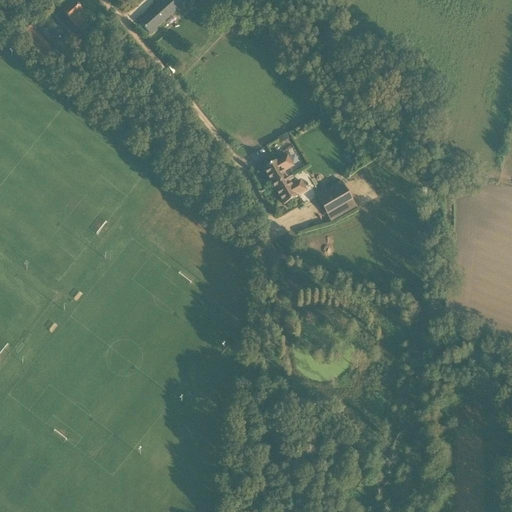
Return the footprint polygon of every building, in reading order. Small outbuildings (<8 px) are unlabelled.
[(151,35),(157,30),(156,29),(188,0),(167,0),(141,24),(151,35)] [(63,13),(55,19),(75,41),(82,35),(77,29),(85,22),(79,16),(84,13),(75,3),(70,8),(69,7),(63,12),(63,13)] [(59,58),(32,28),(23,36),(50,66),(59,58)] [(63,55),(75,44),(66,33),(54,44),(63,55)] [(286,134),(278,139),(281,144),(289,140),(286,134)] [(354,164),(347,153),(343,156),(350,167),(354,164)] [(301,180),(292,186),(289,182),(294,179),(292,177),(288,179),(278,162),(264,170),(284,205),(298,197),(307,192),(301,180)] [(357,208),(353,201),(343,182),(317,197),(332,222),(357,208)] [(274,285),(270,334),(278,335),(280,303),(285,303),(285,293),(281,293),(281,285),(274,285)] [(162,495),(154,511),(187,511),(190,505),(162,495)]
